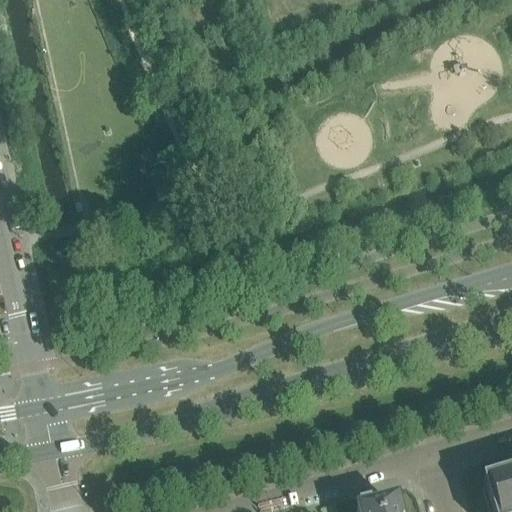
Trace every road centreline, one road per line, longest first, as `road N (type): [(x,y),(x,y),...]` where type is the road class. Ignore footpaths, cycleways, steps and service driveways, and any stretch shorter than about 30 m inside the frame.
road 1 (tertiary): [(511,273),(177,380),(42,408)]
road 2 (tertiary): [(54,453),(296,394),(511,328)]
road 3 (residential): [(237,511),(429,461)]
road 4 (residential): [(42,408),(0,230)]
